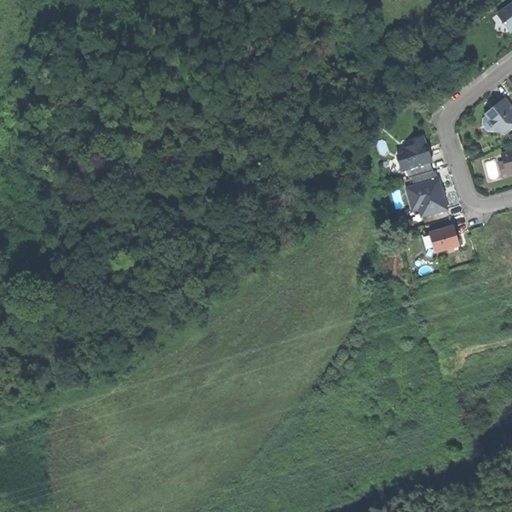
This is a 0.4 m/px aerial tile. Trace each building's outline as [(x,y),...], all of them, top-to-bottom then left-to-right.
[(502,22),(510,33),(511,30),(511,2),(503,9),(506,12),(509,17),(505,20),(502,22)] [(496,14),(502,22),(505,20),(509,17),(506,12),(503,9),(496,14)] [(423,94),(426,98),(432,94),(430,90),(423,94)] [(494,107),(484,115),(494,127),(494,132),(505,133),(511,127),(511,107),(504,98),(494,107)] [(407,178),(410,177),(431,171),(428,163),(430,162),(428,152),(425,153),(424,151),(423,149),(425,149),(422,137),(413,140),(414,145),(401,149),(401,151),(396,152),(398,158),(396,159),(400,172),(405,171),(407,178)] [(504,162),(507,173),(511,172),(511,151),(502,155),(504,162)] [(502,178),(511,174),(511,172),(507,173),(504,162),(498,163),(500,171),(502,178)] [(420,217),(446,210),(442,196),(440,197),(439,193),(438,189),(440,189),(434,170),(431,171),(410,177),(413,187),(405,189),(411,210),(417,208),(420,217)] [(428,233),(434,253),(458,246),(455,236),(452,227),(428,233)] [(426,255),(434,253),(428,233),(421,236),(426,255)]
